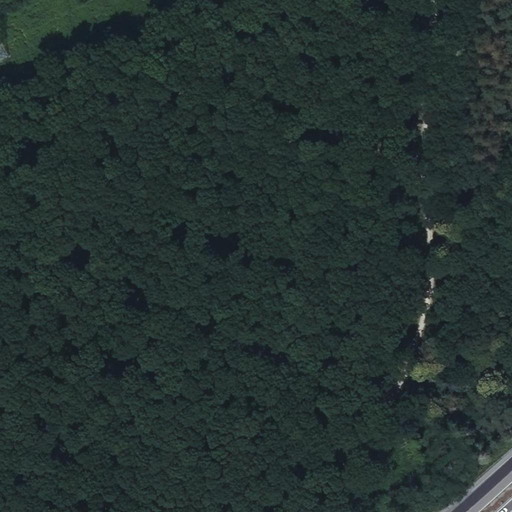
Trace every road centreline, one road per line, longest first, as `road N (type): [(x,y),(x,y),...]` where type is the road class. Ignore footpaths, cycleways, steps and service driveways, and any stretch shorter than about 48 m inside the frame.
road 1 (track): [(0,222),(282,363),(359,384),(433,380)]
road 2 (track): [(433,380),(420,200),(433,0)]
